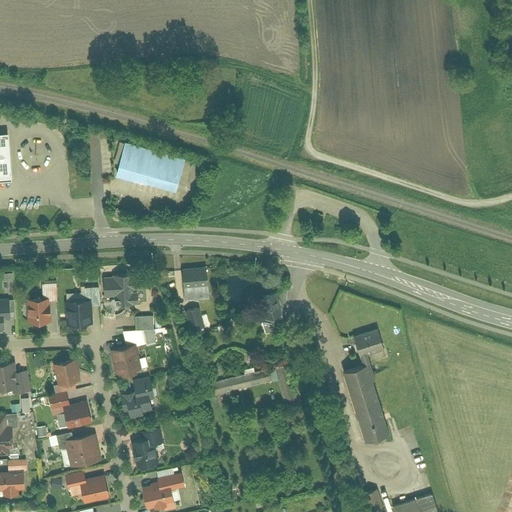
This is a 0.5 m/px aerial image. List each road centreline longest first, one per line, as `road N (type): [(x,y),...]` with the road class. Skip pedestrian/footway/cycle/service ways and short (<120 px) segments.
road 1 (secondary): [(301,253),(165,240),(0,250)]
road 2 (residential): [(0,343),(79,337),(94,345),(130,511)]
road 3 (track): [(309,151),(467,204),(511,198)]
road 4 (track): [(309,151),(309,0)]
road 5 (secondary): [(444,298),(301,253)]
